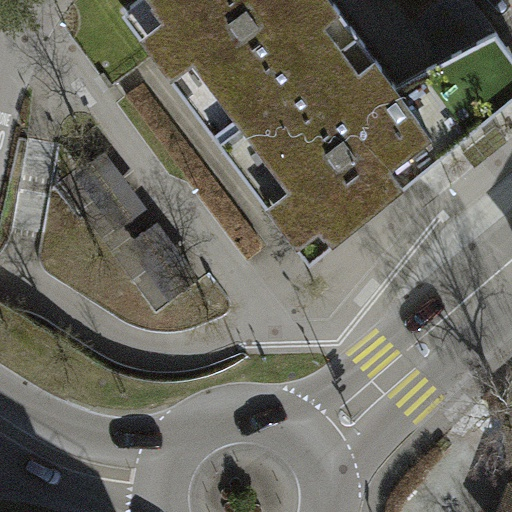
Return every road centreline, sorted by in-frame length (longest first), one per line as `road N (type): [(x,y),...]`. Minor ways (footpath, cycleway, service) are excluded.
road 1 (secondary): [(313,449),(393,371),(511,280)]
road 2 (secondary): [(180,448),(74,431),(0,393)]
road 3 (secondary): [(313,449),(294,431),(247,416),(221,420),(180,448)]
road 4 (secondary): [(0,460),(61,492),(135,511)]
